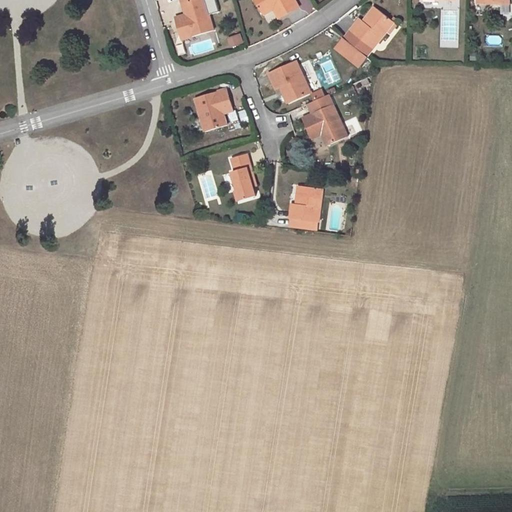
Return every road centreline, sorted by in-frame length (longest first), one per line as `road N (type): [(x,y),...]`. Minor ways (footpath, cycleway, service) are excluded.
road 1 (residential): [(167,77),(0,130)]
road 2 (residential): [(345,0),(272,44),(239,54)]
